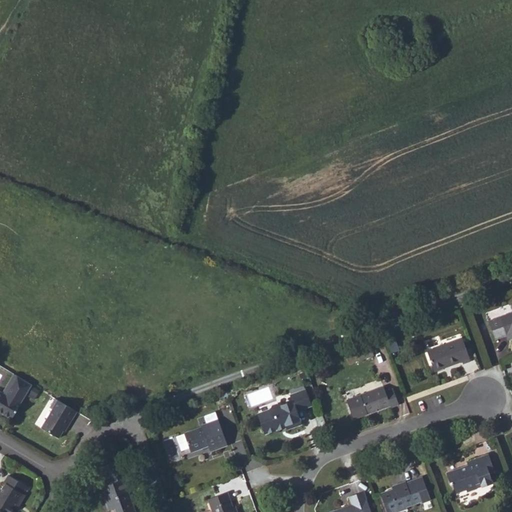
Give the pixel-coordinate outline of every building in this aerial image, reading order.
[(511,313),(489,322),(495,339),(507,335),(509,339),(511,338),(511,313)] [(458,337),(422,350),(430,370),(456,361),(457,364),(466,360),(458,337)] [(396,349),(388,352),(392,361),(399,358),(396,349)] [(14,376),(3,395),(6,397),(10,391),(16,389),(19,391),(25,382),(14,376)] [(0,414),(11,421),(32,387),(25,382),(19,391),(16,389),(10,391),(6,397),(0,393),(0,414)] [(383,386),(347,400),(355,419),(391,405),(391,407),(400,404),(395,389),(386,393),(383,386)] [(307,394),(292,399),(294,405),(284,408),(276,407),(273,412),(261,416),(263,421),(260,422),(263,429),(265,429),(268,437),(288,430),(289,432),(302,427),(298,414),(312,408),(307,394)] [(75,410),(54,398),(49,407),(51,408),(34,437),(51,447),(62,429),(64,430),(75,410)] [(204,429),(187,435),(194,454),(211,447),(213,453),(229,448),(219,422),(204,427),(204,429)] [(467,467),(447,474),(451,485),(455,483),(460,495),(470,491),(471,494),(482,490),(480,487),(494,482),(490,472),(494,471),(489,455),(466,464),(467,467)] [(100,465),(106,480),(107,483),(119,478),(112,460),(100,465)] [(97,483),(106,480),(100,465),(91,468),(97,483)] [(99,493),(102,499),(106,510),(111,508),(113,511),(132,511),(125,491),(126,490),(122,477),(107,483),(103,484),(105,491),(99,493)] [(0,511),(13,511),(16,507),(19,509),(29,492),(7,478),(2,485),(5,487),(0,496),(0,511)] [(401,489),(386,494),(393,511),(403,511),(409,510),(408,508),(424,502),(425,504),(434,501),(425,479),(411,485),(410,481),(400,485),(401,489)] [(371,511),(364,492),(349,497),(352,505),(332,511),(371,511)] [(235,511),(229,493),(211,499),(215,511),(239,511),(238,511),(235,511)]
